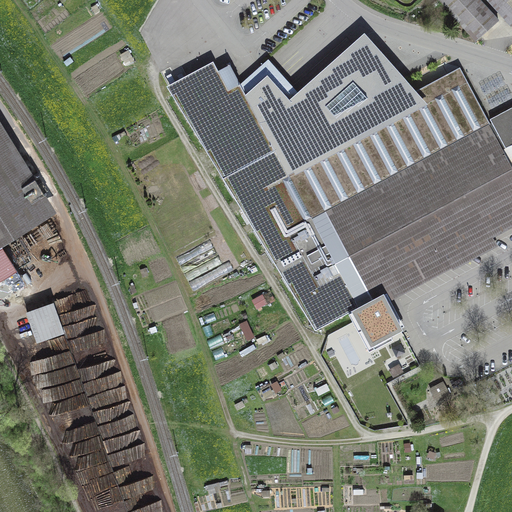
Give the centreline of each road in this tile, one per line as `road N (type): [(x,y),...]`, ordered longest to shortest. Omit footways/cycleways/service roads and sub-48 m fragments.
road 1 (track): [(235,436),(343,442),(496,414)]
road 2 (unclassified): [(511,66),(384,26),(341,0)]
